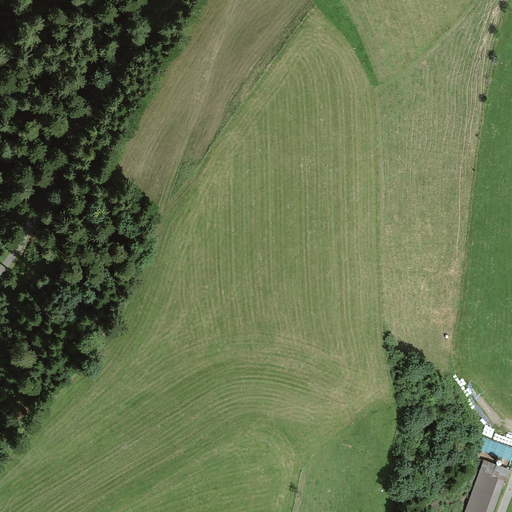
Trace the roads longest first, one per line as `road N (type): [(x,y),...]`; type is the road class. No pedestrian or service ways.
road 1 (track): [(178,0),(93,102),(0,270)]
road 2 (track): [(0,135),(138,41)]
